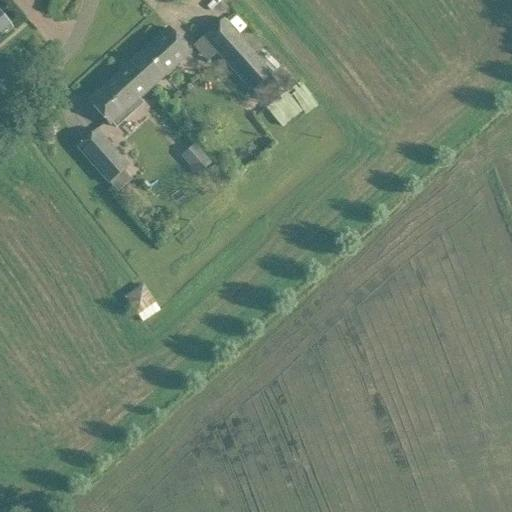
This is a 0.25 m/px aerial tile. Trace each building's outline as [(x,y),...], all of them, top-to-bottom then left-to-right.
[(0,17),(0,39),(11,30),(0,17)] [(223,21),(192,49),(204,62),(215,52),(251,92),(271,74),(223,21)] [(168,29),(128,65),(150,90),(190,53),(168,29)] [(150,90),(128,65),(88,101),(110,126),(150,90)] [(291,98),(267,107),(275,129),(299,121),(291,98)] [(77,148),(108,183),(127,166),(96,130),(77,148)] [(247,158),(237,149),(228,158),(246,176),(271,150),(263,141),(247,158)] [(223,174),(194,146),(179,161),(208,189),(223,174)] [(124,297),(136,315),(155,303),(142,284),(124,297)]
